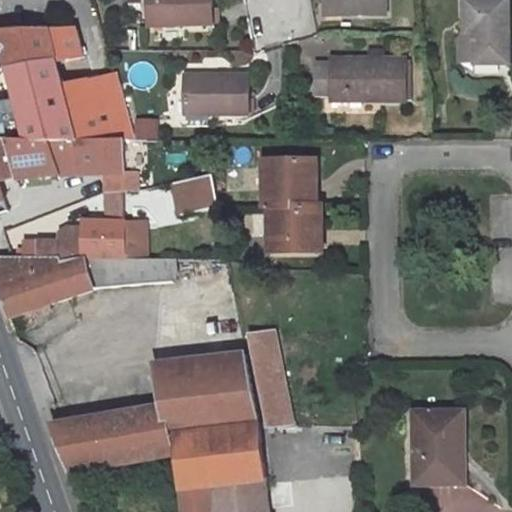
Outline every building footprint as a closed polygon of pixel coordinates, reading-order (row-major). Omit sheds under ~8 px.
[(213,24),(212,0),(151,0),(152,26),(213,24)] [(340,0),(341,14),(385,13),(385,0),(340,0)] [(510,63),(509,0),(465,0),(466,33),(474,33),(475,64),(510,63)] [(91,81),(78,31),(0,33),(0,91),(15,141),(125,140),(131,140),(114,75),(91,81)] [(474,33),(466,33),(459,40),(459,64),(475,64),(474,33)] [(405,101),(406,61),(334,60),(333,101),(405,101)] [(248,114),(249,78),(189,77),(189,114),(248,114)] [(135,138),(158,138),(159,120),(136,120),(135,138)] [(0,202),(4,201),(0,184),(0,178),(18,175),(18,179),(59,175),(106,172),(107,192),(125,191),(138,190),(137,173),(126,173),(125,140),(15,141),(0,141),(0,202)] [(317,205),(317,161),(266,161),(266,208),(271,208),(271,252),(322,252),(322,205),(317,205)] [(215,177),(173,182),(177,214),(219,208),(215,177)] [(43,259),(127,259),(125,191),(107,192),(107,223),(88,223),(88,230),(66,230),(62,234),(62,243),(43,243),(43,259)] [(98,289),(175,281),(166,260),(127,259),(43,259),(0,258),(0,285),(12,318),(98,289)] [(266,425),(289,421),(273,330),(249,334),(266,425)] [(261,425),(249,359),(158,370),(165,406),(171,436),(178,435),(261,425)] [(171,436),(165,406),(53,426),(71,473),(174,456),(171,436)] [(466,484),(464,412),(416,414),(417,484),(466,484)] [(212,511),(209,487),(267,481),(261,425),(178,435),(185,511),(212,511)]
